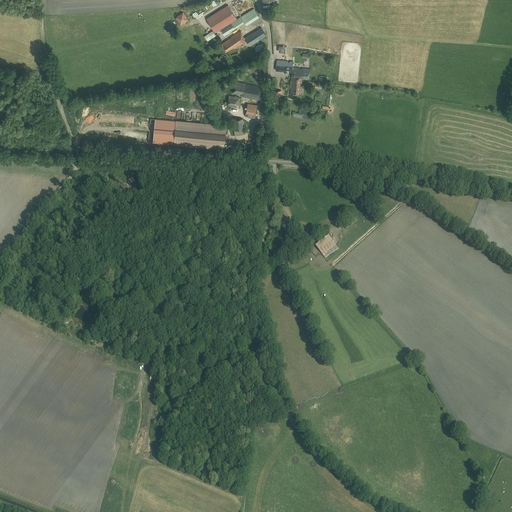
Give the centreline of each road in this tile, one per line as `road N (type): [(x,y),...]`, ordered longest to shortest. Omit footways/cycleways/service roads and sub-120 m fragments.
road 1 (unclassified): [(263,161),(0,154)]
road 2 (unclassified): [(511,195),(263,161)]
road 3 (track): [(201,161),(176,295),(158,324),(143,384)]
road 4 (track): [(43,0),(45,57),(80,162)]
road 5 (unclassified): [(263,161),(270,53),(257,0)]
road 6 (track): [(153,342),(191,342),(223,356),(235,411)]
